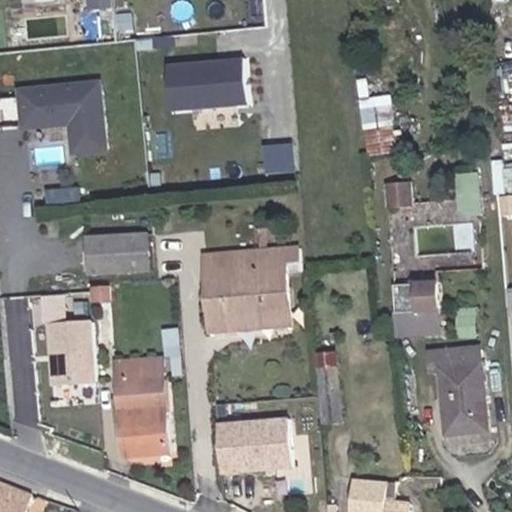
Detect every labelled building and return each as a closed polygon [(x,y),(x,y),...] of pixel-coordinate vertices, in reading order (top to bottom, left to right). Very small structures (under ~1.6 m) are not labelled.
[(255,106),(255,59),(165,58),(165,106),(255,106)] [(100,84),(24,93),(25,109),(44,108),(45,126),(73,123),(76,152),(107,148),(100,84)] [(44,108),(25,109),(26,127),(45,126),(44,108)] [(385,115),(364,117),(366,145),(388,142),(385,115)] [(46,144),(45,127),(27,128),(28,146),(46,144)] [(269,144),(269,171),(295,170),(294,143),(269,144)] [(391,171),(393,195),(413,192),(410,169),(391,171)] [(459,211),(485,211),(485,170),(459,170),(459,211)] [(152,271),(149,232),(88,237),(91,275),(152,271)] [(288,261),(302,260),(301,249),(209,257),(216,330),(293,325),(289,273),(288,261)] [(303,272),(302,260),(288,261),(289,273),(303,272)] [(441,284),(397,287),(399,312),(443,308),(441,284)] [(47,323),(49,384),(97,383),(95,318),(67,319),(66,294),(36,295),(37,323),(47,323)] [(4,329),(11,405),(32,404),(27,327),(4,329)] [(430,350),(432,370),(443,370),(485,366),(483,346),(430,350)] [(347,424),(341,353),(322,354),(328,425),(347,424)] [(172,455),(166,358),(119,361),(127,458),(172,455)] [(492,430),(485,366),(443,370),(451,434),(492,430)] [(214,422),(220,475),(299,467),(294,413),(214,422)] [(340,511),(340,508),(331,507),(331,511),(411,511),(413,502),(398,499),(399,483),(358,479),(354,511),(340,511)] [(25,511),(30,495),(0,484),(0,511),(25,511)]
